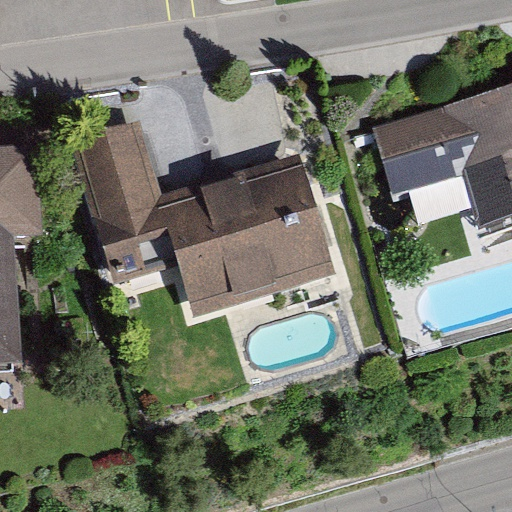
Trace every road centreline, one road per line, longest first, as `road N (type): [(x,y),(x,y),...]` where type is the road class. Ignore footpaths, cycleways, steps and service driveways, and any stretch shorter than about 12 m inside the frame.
road 1 (residential): [(0,75),(375,26),(493,0)]
road 2 (tertiary): [(511,477),(395,511)]
